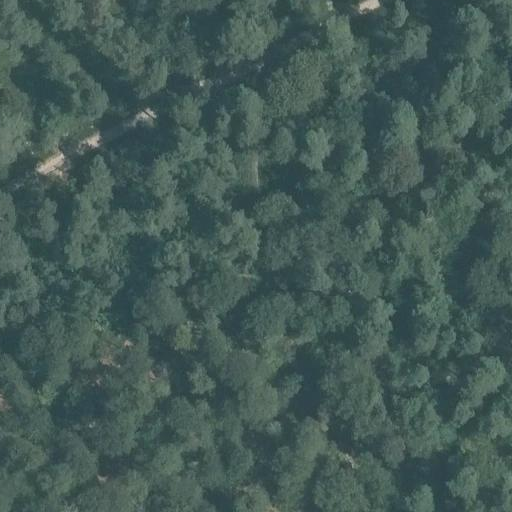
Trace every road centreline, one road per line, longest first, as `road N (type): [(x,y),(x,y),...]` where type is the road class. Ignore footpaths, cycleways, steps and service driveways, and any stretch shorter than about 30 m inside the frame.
road 1 (track): [(403,511),(276,301),(252,183),(245,70)]
road 2 (track): [(0,195),(245,70)]
road 3 (track): [(245,70),(370,0)]
